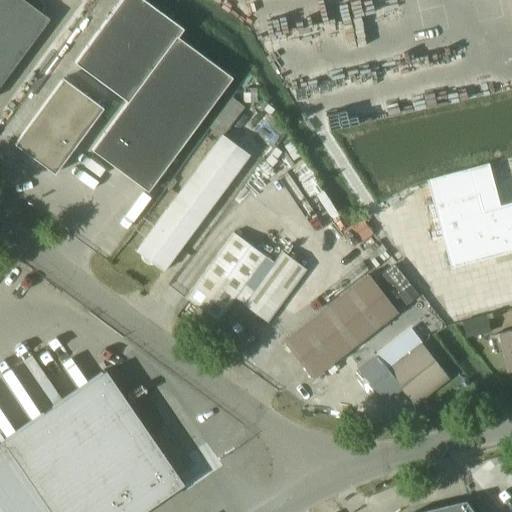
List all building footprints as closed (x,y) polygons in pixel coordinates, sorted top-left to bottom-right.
[(0,0),(0,86),(49,20),(22,0),(0,0)] [(142,0),(121,0),(75,64),(127,102),(92,150),(147,191),(231,78),(177,38),(182,30),(142,0)] [(63,80),(14,146),(54,175),(79,141),(103,109),(63,80)] [(136,252),(163,272),(249,155),(222,135),(136,252)] [(450,269),(511,252),(511,203),(501,207),(490,166),(471,171),(471,169),(442,177),(426,182),(450,269)] [(239,227),(192,292),(221,313),(268,249),(239,227)] [(268,249),(221,313),(250,334),(297,270),(268,249)] [(283,342),(312,380),(397,313),(367,275),(283,342)] [(464,337),(485,330),(481,317),(460,323),(464,337)] [(506,353),(511,373),(511,372),(511,331),(492,337),(497,356),(506,353)] [(413,405),(447,378),(421,344),(386,370),(376,356),(359,369),(385,402),(401,390),(413,405)] [(105,372),(4,442),(51,511),(144,511),(183,486),(105,372)] [(0,511),(51,511),(4,442),(0,444),(0,511)] [(475,511),(468,502),(427,511),(475,511)]
